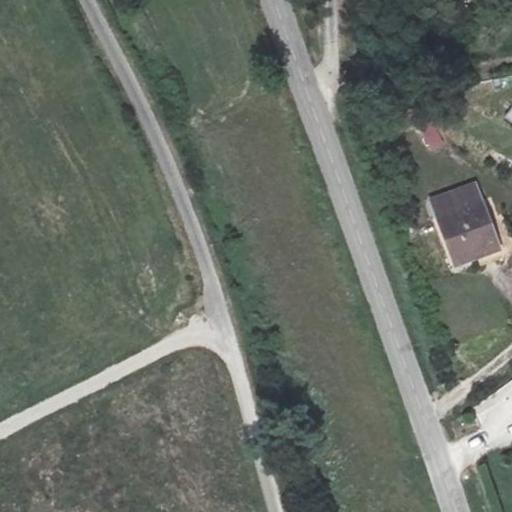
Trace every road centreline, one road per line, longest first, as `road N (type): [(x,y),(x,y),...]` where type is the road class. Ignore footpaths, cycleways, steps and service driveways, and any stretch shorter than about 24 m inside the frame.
road 1 (unclassified): [(276,511),(225,327),(160,148),(89,0)]
road 2 (tertiary): [(459,511),(316,90)]
